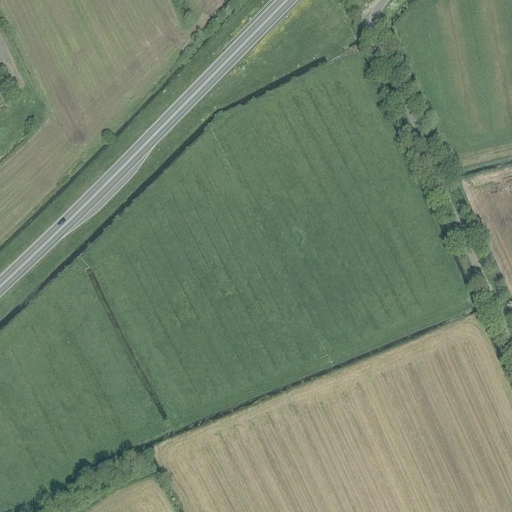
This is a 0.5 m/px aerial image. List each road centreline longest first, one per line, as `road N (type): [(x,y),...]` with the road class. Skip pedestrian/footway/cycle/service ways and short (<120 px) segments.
road 1 (trunk): [(0,285),(286,0)]
road 2 (unclassified): [(385,0),(375,37),(511,348)]
